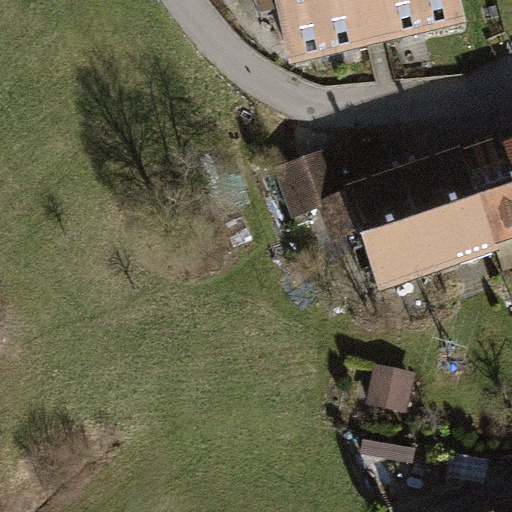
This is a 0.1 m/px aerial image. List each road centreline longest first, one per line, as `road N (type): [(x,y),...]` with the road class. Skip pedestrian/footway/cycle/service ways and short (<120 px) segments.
road 1 (residential): [(511,76),(363,116),(304,105)]
road 2 (track): [(304,105),(230,68),(187,0)]
